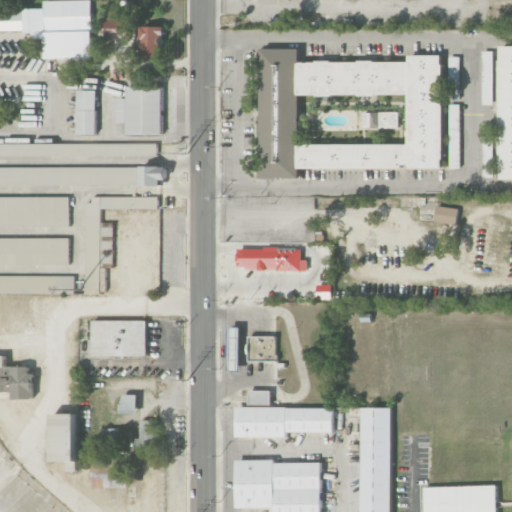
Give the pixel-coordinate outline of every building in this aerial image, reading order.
[(92,0),(44,0),(44,9),(0,9),(0,29),(36,29),(36,39),(45,39),(45,58),(92,57),(92,0)] [(128,37),(129,21),(105,20),(105,37),(128,37)] [(142,26),(141,47),(144,47),(144,57),(161,58),(161,34),(165,35),(165,26),(142,26)] [(500,179),(511,178),(511,46),(499,46),(500,179)] [(443,168),(442,55),(408,55),(408,61),(299,61),(299,48),(262,48),(262,178),(300,178),(300,168),(443,168)] [(484,79),(493,79),(493,51),(484,51),(484,79)] [(459,57),(449,56),(449,100),(459,100),(459,57)] [(127,86),(127,96),(117,96),(117,123),(127,123),(127,135),(163,135),(163,86),(127,86)] [(78,91),(79,135),(97,134),(96,90),(78,91)] [(483,177),(494,177),(495,125),(484,125),(483,177)] [(449,168),(460,168),(460,127),(450,126),(449,168)] [(0,155),(158,155),(158,142),(0,143),(0,155)] [(0,185),(167,185),(167,166),(0,166),(0,185)] [(0,226),(70,226),(70,196),(0,196),(0,226)] [(114,222),(102,221),(102,202),(87,202),(86,293),(107,294),(107,267),(113,268),(114,222)] [(435,222),(457,224),(458,208),(437,206),(435,222)] [(316,241),(315,231),(308,231),(308,242),(316,241)] [(0,238),(0,265),(69,265),(69,238),(0,238)] [(280,266),(280,246),(239,246),(239,266),(280,266)] [(76,275),(0,275),(0,293),(76,293),(76,275)] [(148,320),(93,320),(93,356),(148,356),(148,320)] [(230,328),(230,370),(241,370),(241,328),(230,328)] [(277,335),(250,335),(250,361),(277,361),(277,335)] [(34,400),(34,359),(7,359),(7,355),(0,355),(0,392),(14,392),(14,400),(34,400)] [(272,407),(272,390),(250,390),(250,406),(237,406),(237,435),(335,435),(334,407),(272,407)] [(139,413),(139,393),(121,393),(121,413),(139,413)] [(392,511),(393,407),(361,407),(360,511),(392,511)] [(78,413),(52,413),(52,462),(68,462),(68,471),(78,471),(78,413)] [(138,450),(157,450),(157,420),(138,420),(138,450)] [(459,424),(459,441),(499,441),(499,424),(459,424)] [(122,439),(122,428),(103,428),(104,440),(122,439)] [(450,482),(450,443),(422,443),(422,482),(450,482)] [(460,446),(460,463),(499,463),(499,446),(460,446)] [(90,488),(125,488),(125,459),(90,459),(90,488)] [(322,511),(322,461),(237,461),(237,508),(274,508),(274,511),(322,511)] [(461,486),(499,486),(499,469),(461,469),(461,486)] [(499,492),(461,492),(461,509),(499,509),(499,492)]
